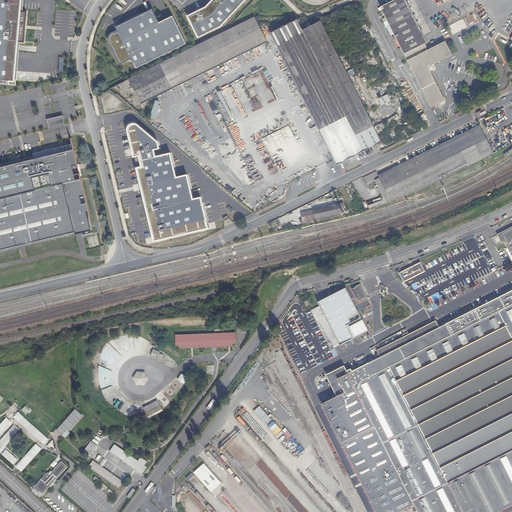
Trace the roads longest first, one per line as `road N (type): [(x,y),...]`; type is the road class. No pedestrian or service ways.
road 1 (unclassified): [(128,511),(297,284),(497,213)]
road 2 (unclassified): [(126,266),(222,239),(439,131)]
road 3 (unclassified): [(126,266),(81,77)]
road 4 (unclassified): [(0,296),(126,266)]
road 5 (unclassified): [(430,114),(373,10),(377,0)]
